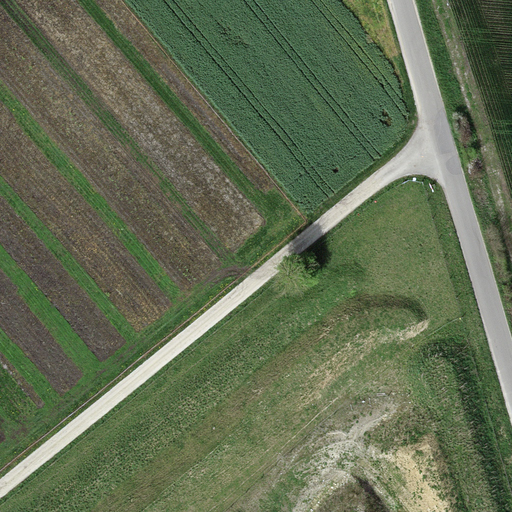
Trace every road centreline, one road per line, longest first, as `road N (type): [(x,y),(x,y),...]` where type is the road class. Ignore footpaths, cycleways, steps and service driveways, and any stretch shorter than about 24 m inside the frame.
road 1 (track): [(0,490),(438,134)]
road 2 (unclassified): [(403,0),(511,379)]
